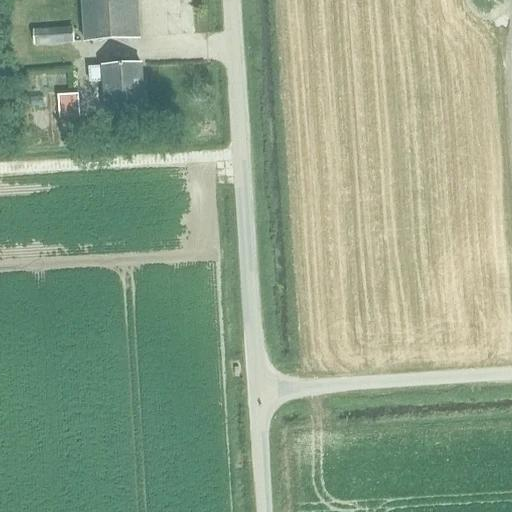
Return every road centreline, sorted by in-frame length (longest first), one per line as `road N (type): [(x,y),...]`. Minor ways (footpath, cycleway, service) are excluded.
road 1 (unclassified): [(261,392),(234,0)]
road 2 (unclassified): [(261,392),(511,375)]
road 3 (unclassified): [(269,511),(261,392)]
